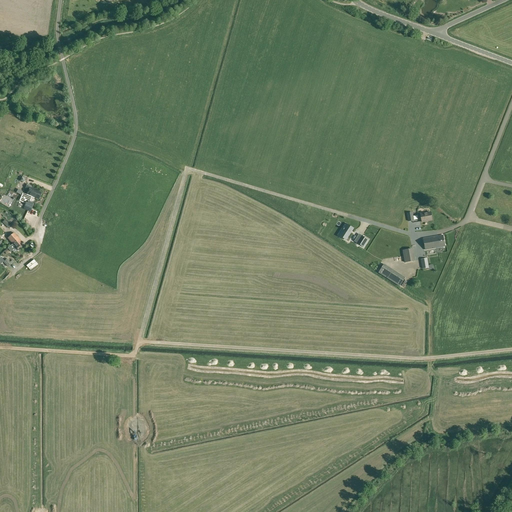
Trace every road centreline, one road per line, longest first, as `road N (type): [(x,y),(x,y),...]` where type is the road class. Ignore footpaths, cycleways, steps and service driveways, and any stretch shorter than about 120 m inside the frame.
road 1 (track): [(138,341),(413,358),(511,349)]
road 2 (track): [(62,58),(75,131),(37,222),(37,250),(13,271)]
road 3 (track): [(188,168),(138,341)]
road 4 (track): [(188,168),(338,213)]
road 5 (track): [(511,423),(430,429),(430,357)]
road 6 (track): [(0,347),(129,356),(138,341)]
road 7 (track): [(464,222),(431,300),(430,357)]
